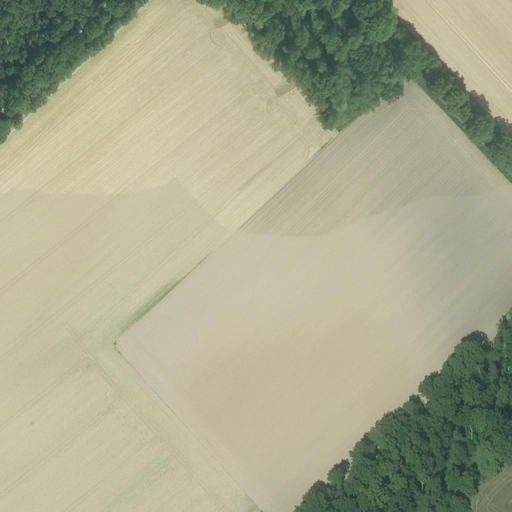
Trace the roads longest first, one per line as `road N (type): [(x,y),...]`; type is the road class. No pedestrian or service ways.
road 1 (track): [(368,0),(511,145)]
road 2 (track): [(118,0),(0,113)]
